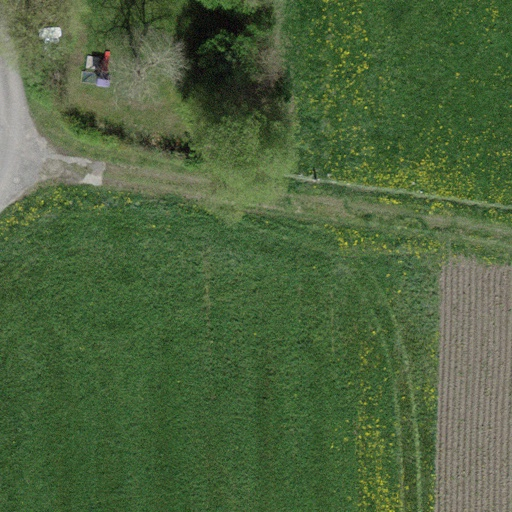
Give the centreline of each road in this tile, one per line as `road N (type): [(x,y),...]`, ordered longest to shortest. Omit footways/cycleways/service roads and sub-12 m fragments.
road 1 (track): [(511,230),(13,159)]
road 2 (unclassified): [(0,184),(15,136),(0,59)]
